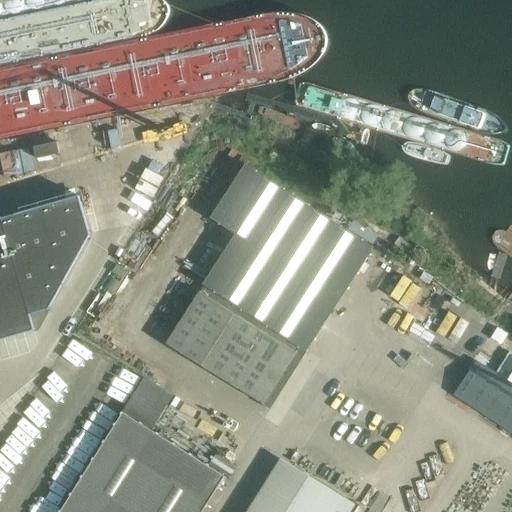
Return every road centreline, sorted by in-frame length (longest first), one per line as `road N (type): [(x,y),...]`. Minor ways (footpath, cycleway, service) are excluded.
road 1 (unknown): [(0,373),(94,277),(105,227),(95,169),(74,162),(0,182)]
road 2 (unknown): [(192,214),(130,313),(131,338),(285,446)]
road 3 (unknown): [(285,446),(327,382),(354,361),(483,430)]
